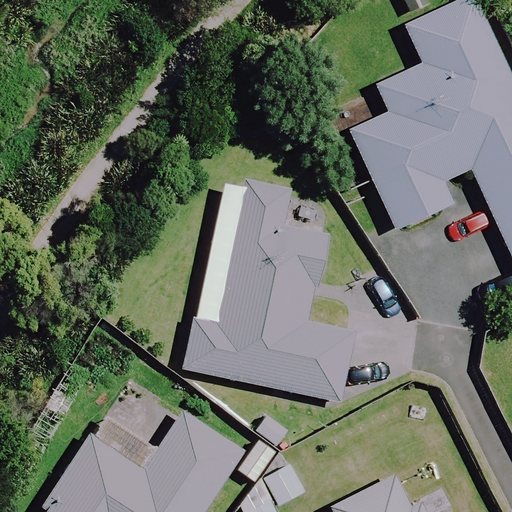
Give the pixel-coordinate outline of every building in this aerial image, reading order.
[(511,79),(478,0),(472,0),(405,29),(422,69),(376,88),(388,117),(350,133),(393,232),(450,208),(439,182),(471,169),(511,265),(511,79)] [(331,199),(222,178),(194,320),(188,319),(178,372),(339,404),(352,335),(306,326),(331,199)] [(92,335),(75,360),(114,386),(131,361),(92,335)] [(200,511),(238,453),(176,414),(138,473),(88,442),(43,511),(200,511)] [(290,464),(262,480),(279,510),(307,494),(290,464)] [(422,511),(402,472),(327,509),(328,511),(422,511)] [(274,511),(262,490),(242,502),(247,511),(274,511)]
